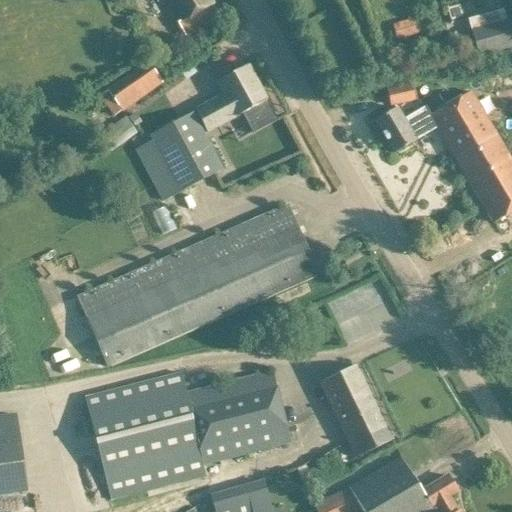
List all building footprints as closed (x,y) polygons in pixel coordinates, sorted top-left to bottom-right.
[(161,0),(185,39),(203,28),(220,18),(209,0),(161,0)] [(421,32),(415,11),(405,14),(407,20),(392,24),(396,40),(421,32)] [(511,47),(511,19),(505,21),(472,31),(479,57),(511,47)] [(159,84),(157,81),(145,65),(100,96),(113,115),(159,84)] [(253,134),(259,130),(277,121),(247,65),(214,83),(222,97),(198,110),(197,109),(194,111),(206,133),(241,113),(253,134)] [(511,69),(502,71),(504,90),(511,89),(511,69)] [(389,105),(409,101),(415,100),(412,85),(386,91),(389,105)] [(479,103),(472,92),(432,116),(426,106),(404,119),(397,108),(374,121),(394,154),(437,128),(479,103)] [(511,152),(509,155),(479,103),(437,128),(493,224),(511,212),(511,152)] [(163,201),(222,169),(192,112),(150,135),(153,140),(135,150),(163,201)] [(134,114),(127,118),(134,128),(140,124),(134,114)] [(126,117),(99,134),(110,152),(138,134),(134,128),(127,118),(126,117)] [(106,368),(300,283),(318,275),(288,206),(76,298),(106,368)] [(391,441),(354,367),(318,384),(355,459),(391,441)] [(204,474),(202,465),(290,443),(272,373),(186,395),(181,373),(85,398),(111,500),(204,474)] [(15,415),(0,416),(0,498),(26,494),(15,415)] [(426,511),(430,510),(430,511),(459,511),(458,511),(457,511),(448,497),(456,492),(447,476),(421,492),(401,459),(349,490),(313,506),(315,510),(316,511),(426,511)] [(210,495),(214,510),(214,511),(271,511),(262,480),(210,495)]
